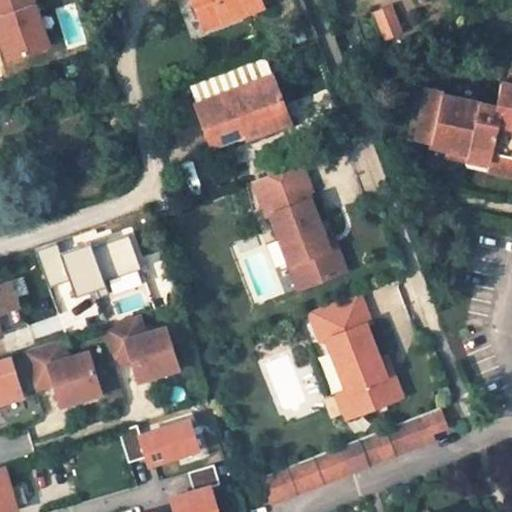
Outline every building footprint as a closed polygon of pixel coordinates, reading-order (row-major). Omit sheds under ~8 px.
[(32,0),(0,0),(0,34),(9,59),(49,44),(32,0)] [(192,0),(200,21),(221,13),(223,19),(262,5),(259,0),(192,0)] [(374,9),(382,39),(401,33),(393,4),(374,9)] [(202,27),(223,19),(221,13),(200,21),(202,27)] [(271,77),(195,106),(209,147),(245,133),(248,139),(288,123),(271,77)] [(437,95),(421,92),(412,145),(466,155),(465,158),(501,164),(500,172),(511,173),(511,79),(511,86),(496,84),(492,108),(437,99),(437,95)] [(464,165),(500,172),(501,164),(465,158),(464,165)] [(302,162),(254,180),(267,215),(271,214),(289,263),(300,259),(310,284),(346,270),(336,245),(329,247),(325,236),(309,192),(312,191),(302,162)] [(332,233),(325,236),(329,247),(336,245),(332,233)] [(58,242),(35,250),(48,288),(70,280),(76,296),(96,289),(99,297),(110,294),(105,281),(142,268),(130,234),(93,246),(91,242),(61,252),(58,242)] [(310,284),(300,259),(289,263),(298,288),(310,284)] [(0,284),(0,333),(2,333),(0,328),(0,310),(17,304),(9,281),(0,284)] [(359,411),(401,395),(392,371),(385,373),(379,358),(366,323),(370,321),(359,292),(309,311),(320,340),(326,338),(346,389),(350,388),(359,411)] [(142,333),(136,314),(99,325),(111,364),(129,358),(136,380),(176,367),(163,326),(142,333)] [(60,338),(21,350),(33,388),(52,382),(58,404),(98,392),(86,351),(66,357),(60,338)] [(392,371),(386,355),(379,358),(385,373),(392,371)] [(10,359),(0,362),(0,403),(23,396),(10,359)] [(345,417),(359,411),(350,388),(346,389),(336,392),(345,417)] [(356,439),(366,465),(434,440),(432,433),(446,428),(439,407),(356,439)] [(136,423),(119,429),(128,460),(149,454),(152,462),(197,448),(188,418),(139,433),(136,423)] [(258,476),(268,504),(348,474),(338,446),(258,476)] [(194,489),(176,494),(180,510),(175,511),(219,511),(211,484),(220,481),(214,461),(188,469),(194,489)] [(0,466),(0,511),(3,511),(16,508),(15,505),(27,501),(20,478),(9,482),(4,466),(0,466)]
